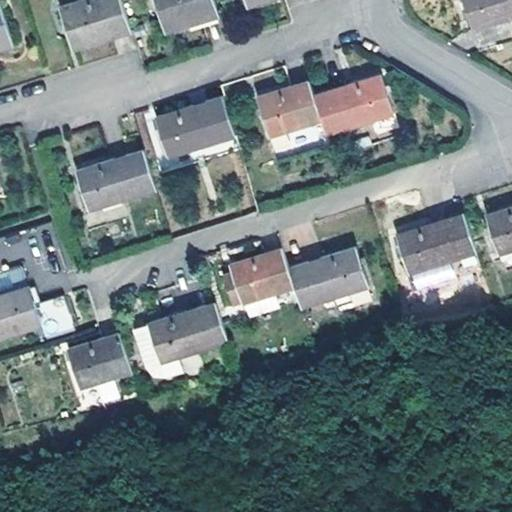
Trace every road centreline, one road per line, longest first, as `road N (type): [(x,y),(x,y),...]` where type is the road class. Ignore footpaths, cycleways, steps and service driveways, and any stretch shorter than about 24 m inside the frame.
road 1 (residential): [(84,287),(511,151)]
road 2 (residential): [(379,13),(31,120)]
road 3 (residential): [(511,111),(400,44),(379,13)]
